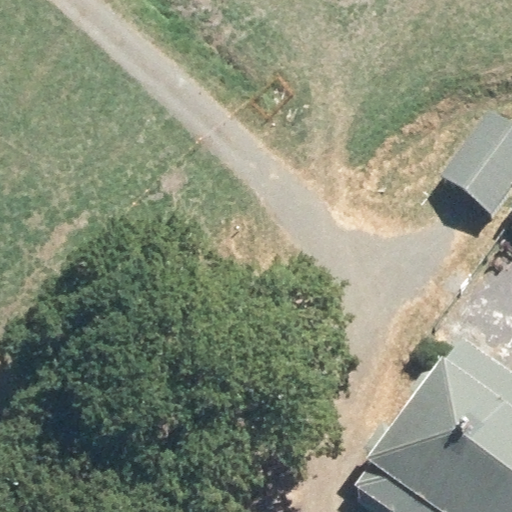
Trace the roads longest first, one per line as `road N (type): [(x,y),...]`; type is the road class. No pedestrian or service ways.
road 1 (track): [(102,37),(384,296)]
road 2 (residential): [(0,157),(134,0)]
